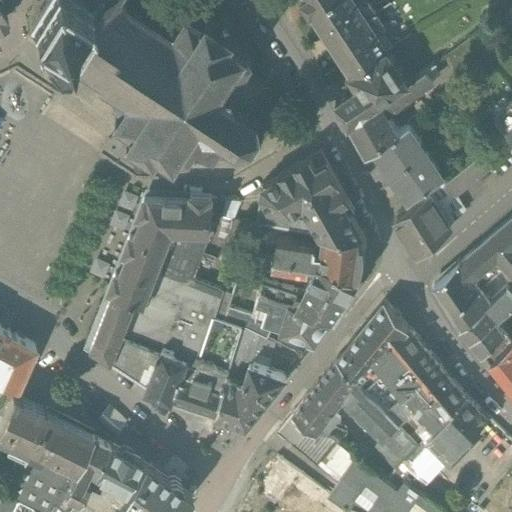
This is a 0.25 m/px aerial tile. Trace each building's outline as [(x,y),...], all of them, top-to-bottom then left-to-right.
[(33,0),(26,13),(41,22),(34,32),(31,33),(31,36),(34,36),(35,36),(46,43),(41,51),(49,56),(47,59),(44,57),(42,60),(45,62),(45,63),(47,65),(47,64),(64,75),(64,76),(67,78),(68,76),(71,78),(72,75),(69,73),(76,64),(92,74),(90,78),(92,80),(95,76),(111,87),(109,91),(112,93),(114,89),(131,99),(129,102),(121,96),(113,108),(122,114),(120,116),(117,114),(115,117),(118,118),(117,120),(119,120),(117,123),(119,125),(121,122),(133,130),(131,134),(128,134),(128,138),(132,137),(155,151),(155,155),(158,155),(158,151),(160,147),(172,155),(170,158),(173,160),(175,157),(176,158),(177,157),(188,157),(189,160),(192,159),(190,156),(195,149),(213,160),(227,139),(227,140),(229,137),(238,142),(237,146),(240,146),(241,143),(252,140),(254,143),(257,142),(255,139),(261,129),(265,130),(265,127),(262,126),(259,115),(262,113),(260,110),(257,112),(249,107),(251,104),(250,103),(264,82),(246,71),(251,63),(254,63),(255,60),(251,60),(246,50),(247,49),(246,48),(248,45),(245,44),(243,46),(231,38),(233,35),(237,34),(236,31),(233,32),(210,17),(209,13),(206,14),(207,18),(205,21),(192,13),(194,10),(192,9),(190,12),(189,11),(188,12),(185,10),(183,13),(186,15),(184,17),(176,12),(168,23),(177,29),(175,31),(158,20),(161,17),(158,15),(156,19),(139,8),(142,4),(139,2),(137,6),(126,0),(33,0)] [(301,0),(310,13),(311,13),(330,0),(301,0)] [(356,0),(330,0),(311,13),(331,42),(376,12),(368,0),(358,0),(357,1),(356,0)] [(376,12),(331,42),(352,72),(388,48),(379,35),(384,31),(385,25),(376,12)] [(352,72),(351,73),(358,84),(336,99),(349,122),(381,99),(408,78),(388,48),(352,72)] [(408,78),(381,99),(388,110),(392,107),(396,112),(438,81),(426,65),(408,78)] [(511,97),(497,110),(500,113),(496,116),(511,133),(511,97)] [(381,99),(349,122),(366,152),(376,145),(399,129),(388,110),(381,99)] [(399,129),(376,145),(411,196),(444,174),(427,149),(429,148),(421,137),(419,138),(409,123),(399,129)] [(322,146),(267,178),(259,219),(316,230),(361,229),(351,212),(353,211),(345,196),(346,195),(335,177),(336,176),(323,151),(324,151),(322,146)] [(480,152),(446,179),(455,191),(467,181),(471,187),(484,177),(479,171),(489,164),(480,152)] [(430,191),(395,217),(418,252),(451,226),(448,222),(449,221),(430,191)] [(213,195),(152,192),(114,285),(175,311),(176,311),(191,275),(211,228),(213,195)] [(511,215),(439,277),(438,285),(463,321),(490,299),(473,275),(499,254),(511,270),(511,215)] [(364,230),(326,231),(322,248),(320,260),(328,259),(359,275),(366,254),(367,241),(364,230)] [(317,241),(278,235),(277,254),(318,260),(320,260),(322,248),(316,247),(317,241)] [(277,254),(268,252),(266,264),(276,265),(277,254)] [(359,275),(328,259),(320,260),(318,260),(277,254),(276,265),(311,269),(311,266),(317,267),(310,280),(347,293),(359,275)] [(347,293),(310,280),(304,291),(299,289),(300,285),(266,274),(263,287),(335,311),(347,293)] [(191,275),(176,311),(175,311),(163,340),(174,345),(172,350),(187,356),(188,354),(195,357),(196,355),(197,351),(201,352),(214,311),(223,288),(191,275)] [(175,311),(114,285),(91,341),(147,378),(148,378),(163,340),(175,311)] [(263,287),(262,286),(254,312),(253,313),(272,319),(283,322),(282,325),(309,334),(310,337),(317,340),(322,328),(335,311),(263,287)] [(511,296),(503,287),(490,299),(502,311),(511,302),(511,296)] [(385,298),(338,354),(356,373),(378,353),(386,347),(409,326),(385,298)] [(463,321),(460,324),(472,338),(476,335),(475,334),(494,318),(502,311),(490,299),(463,321)] [(254,312),(229,303),(225,316),(242,322),(242,323),(260,331),(265,334),(272,319),(253,313),(254,312)] [(494,318),(475,334),(476,335),(472,338),(482,350),(504,329),(494,318)] [(34,342),(0,323),(0,374),(16,381),(34,342)] [(260,331),(242,323),(238,334),(233,352),(215,411),(239,419),(250,414),(285,372),(251,360),(260,331)] [(409,326),(386,347),(395,358),(406,371),(430,350),(410,325),(409,326)] [(238,334),(223,330),(218,347),(233,352),(238,334)] [(511,339),(492,362),(511,386),(511,339)] [(174,345),(163,340),(148,378),(147,378),(144,386),(170,396),(187,356),(172,350),(174,345)] [(195,357),(188,354),(187,356),(170,396),(215,411),(233,352),(218,347),(208,382),(198,379),(206,359),(196,355),(195,357)] [(395,358),(386,347),(378,353),(382,358),(387,364),(395,358)] [(430,350),(406,371),(427,397),(452,376),(430,350)] [(338,354),(304,395),(333,420),(333,419),(348,404),(341,397),(345,393),(386,432),(398,419),(356,373),(338,354)] [(382,358),(367,372),(372,379),(381,372),(388,365),(387,364),(382,358)] [(388,365),(381,372),(387,380),(395,373),(388,365)] [(466,393),(452,376),(427,397),(406,371),(398,381),(407,390),(398,398),(387,406),(393,411),(402,402),(411,414),(418,407),(433,424),(466,393)] [(367,372),(360,378),(366,384),(372,379),(367,372)] [(381,372),(372,379),(379,386),(384,382),(387,380),(381,372)] [(379,386),(372,379),(366,384),(373,391),(379,386)] [(398,398),(384,382),(379,386),(373,391),(387,406),(398,398)] [(45,406),(10,389),(0,412),(0,432),(24,445),(25,445),(34,431),(45,406)] [(466,393),(420,440),(407,453),(412,458),(432,437),(451,456),(477,430),(475,428),(488,414),(466,393)] [(333,420),(304,395),(294,407),(317,427),(326,429),(333,420)] [(418,407),(411,414),(402,402),(393,411),(398,419),(418,438),(433,424),(418,407)] [(45,406),(34,431),(25,445),(24,445),(14,462),(0,487),(45,510),(50,502),(59,485),(64,488),(74,466),(73,466),(90,429),(54,410),(45,406)] [(317,427),(294,407),(278,428),(319,460),(339,435),(333,430),(326,429),(317,427)] [(347,426),(340,420),(333,419),(333,420),(326,429),(333,430),(339,435),(347,426)] [(418,438),(398,419),(386,432),(373,445),(395,466),(407,453),(420,440),(418,438)] [(64,488),(59,485),(50,502),(45,510),(42,511),(63,511),(64,511),(76,496),(90,476),(93,469),(93,468),(108,438),(90,429),(73,466),(74,466),(64,488)] [(64,511),(63,511),(103,511),(116,494),(141,455),(108,438),(93,468),(93,469),(90,476),(76,496),(64,511)] [(359,451),(330,491),(360,511),(388,511),(391,509),(395,511),(454,511),(405,475),(400,483),(359,451)] [(116,494),(103,511),(161,511),(171,498),(175,488),(167,483),(169,476),(167,475),(168,473),(141,455),(116,494)] [(0,511),(42,511),(45,510),(0,487),(0,511)] [(455,511),(481,511),(483,510),(467,497),(455,511)]
